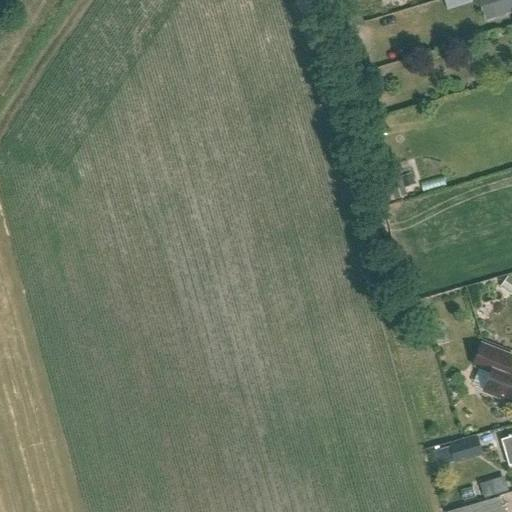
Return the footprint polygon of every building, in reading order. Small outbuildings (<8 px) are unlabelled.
[(511,0),(480,0),(488,21),(511,12),(511,0)] [(415,185),(412,174),(402,177),(405,187),(415,185)] [(501,286),(509,292),(511,288),(511,279),(508,277),(501,286)] [(438,327),(427,331),(430,343),(442,339),(438,327)] [(483,391),(511,402),(511,369),(509,369),(511,362),(511,356),(481,344),(473,364),(491,371),(483,391)] [(511,436),(501,439),(509,466),(511,465),(511,436)] [(448,445),(453,463),(481,455),(476,437),(448,445)] [(434,453),(437,465),(452,461),(448,449),(434,453)] [(482,484),(486,497),(495,495),(491,482),(482,484)]
